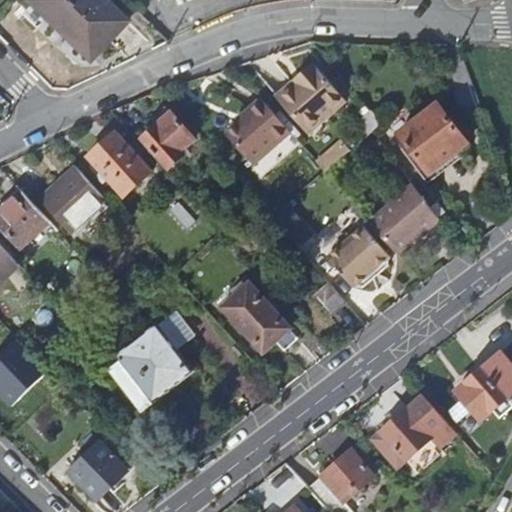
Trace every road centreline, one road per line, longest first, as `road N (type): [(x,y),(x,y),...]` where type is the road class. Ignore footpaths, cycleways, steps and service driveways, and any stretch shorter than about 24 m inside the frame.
road 1 (tertiary): [(174,511),(511,256)]
road 2 (unclassified): [(41,124),(192,55),(266,31),(340,21),(433,24)]
